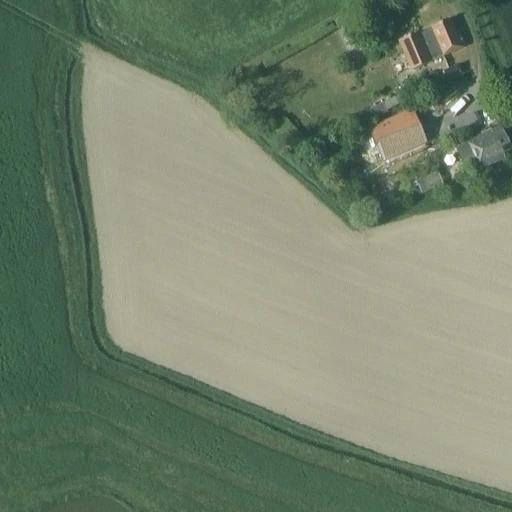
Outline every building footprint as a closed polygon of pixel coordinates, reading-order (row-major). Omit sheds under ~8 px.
[(371,31),(390,24),(385,12),(367,20),(371,31)] [(449,19),(417,33),(397,41),(410,71),(429,63),(429,62),(464,47),(458,32),(455,33),(449,19)] [(349,51),(362,46),(352,22),(339,28),(349,51)] [(440,73),(445,83),(461,75),(456,65),(440,73)] [(394,108),(389,99),(368,110),(374,120),(394,108)] [(408,113),(366,135),(379,159),(382,166),(407,153),(404,146),(421,137),(408,113)] [(288,148),(301,136),(283,117),(271,129),(288,148)] [(494,136),(491,131),(466,141),(478,170),(504,159),(501,154),(509,151),(501,132),(494,136)]
